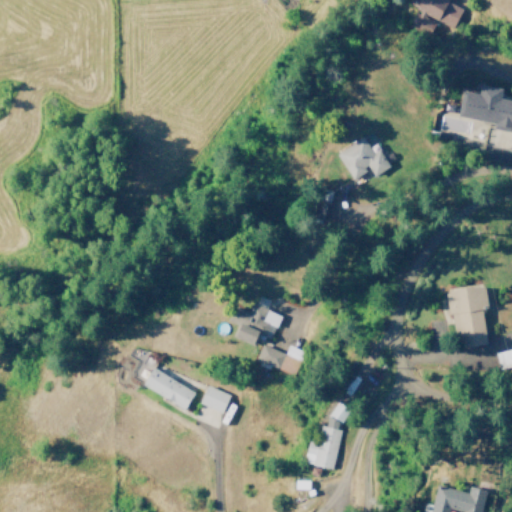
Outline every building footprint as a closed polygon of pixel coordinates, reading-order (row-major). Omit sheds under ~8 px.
[(446,0),(413,0),(411,6),(451,27),(461,9),(446,1),(446,0)] [(434,19),(412,13),(408,27),(430,34),(434,19)] [(350,179),(366,170),(371,177),(388,167),(377,149),(371,153),(361,136),(334,152),(350,179)] [(446,290),(452,347),(483,344),(480,309),(484,308),(482,286),(446,290)] [(254,346),(259,333),(264,335),(268,325),(275,327),(280,314),(250,303),(247,311),(231,305),(225,320),(235,324),(230,336),(254,346)] [(283,353),(261,344),(254,359),(293,376),(299,362),(296,360),(299,351),(287,345),(283,353)] [(181,410),(192,392),(150,366),(139,384),(181,410)] [(220,413),(228,395),(205,384),(197,402),(220,413)] [(300,462),(331,470),(341,430),(340,430),(346,406),(331,402),(325,426),(319,424),(314,442),(306,440),(300,462)] [(481,511),(485,490),(466,487),(466,491),(435,485),(429,511),(447,511),(448,509),(464,511),(481,511)]
